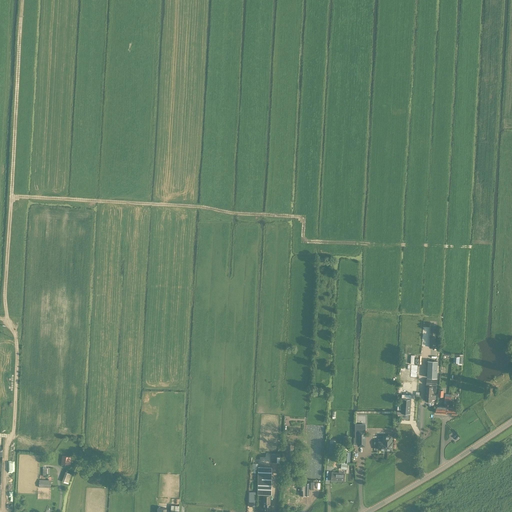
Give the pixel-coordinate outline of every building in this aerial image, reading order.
[(428,360),(427,377),(437,378),(437,361),(428,360)] [(426,380),(425,400),(431,401),(431,399),(435,400),(435,398),(436,395),(432,395),(432,391),(432,386),(436,386),(437,381),(437,379),(427,378),(426,380)] [(439,406),(438,413),(441,413),(446,414),(448,394),(445,394),(444,404),(445,404),(444,407),(442,406),(439,406)] [(448,394),(446,414),(452,414),(457,415),(457,408),(453,407),(453,401),(451,401),(451,395),(448,394)] [(401,399),(401,413),(410,413),(411,399),(401,399)] [(383,436),(376,436),(376,451),(386,451),(386,449),(392,450),(392,442),(391,442),(391,436),(383,436)] [(342,451),(341,464),(347,464),(347,460),(350,460),(350,452),(348,452),(342,451)] [(71,465),(72,457),(62,456),(61,463),(71,465)] [(258,488),(258,494),(260,494),(264,494),(271,494),(271,477),(272,467),(269,467),(258,467),(258,469),(258,476),(258,488)] [(68,483),(72,474),(65,472),(62,481),(68,483)] [(332,472),(331,480),(344,481),(345,473),(332,472)] [(301,483),(301,496),(305,496),(305,490),(309,490),(309,483),(305,483),(301,483)] [(290,502),(297,502),(297,494),(299,494),(299,492),(301,492),(301,490),(299,490),(299,489),(291,489),(291,491),(290,491),(289,491),(289,498),(290,498),(290,501),(289,501),(289,502),(290,502)]
